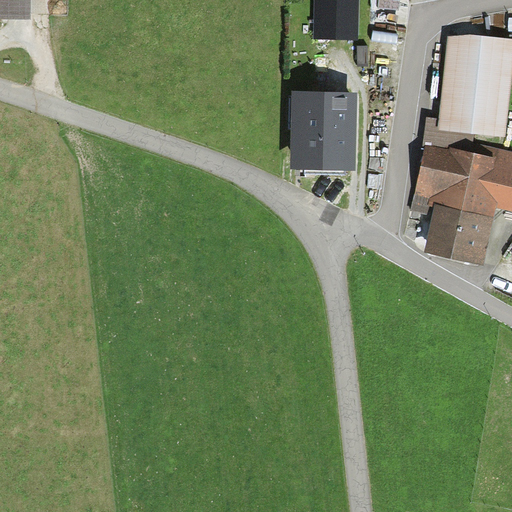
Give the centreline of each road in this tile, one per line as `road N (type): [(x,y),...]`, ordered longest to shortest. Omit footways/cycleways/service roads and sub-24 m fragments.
road 1 (residential): [(314,213),(236,171),(0,89)]
road 2 (residential): [(359,511),(329,260),(314,213)]
road 3 (residential): [(379,241),(419,34),(432,13),(482,0)]
road 4 (residential): [(511,315),(379,241)]
